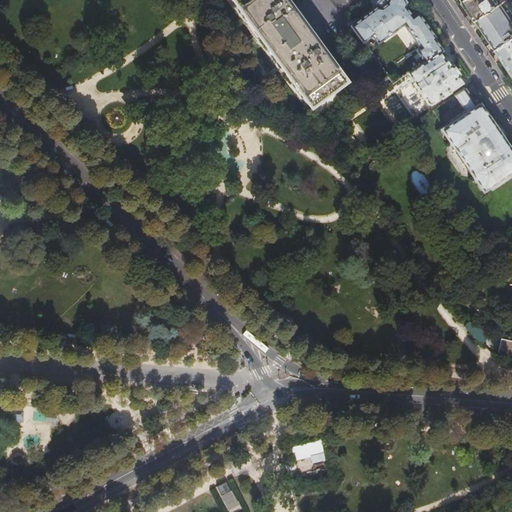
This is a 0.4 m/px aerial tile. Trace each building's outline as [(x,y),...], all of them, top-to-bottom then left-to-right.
[(230,0),(307,106),(342,81),(284,0),(230,0)] [(416,51),(423,62),(441,50),(434,40),(435,39),(418,13),(412,17),(404,7),(405,3),(402,0),(378,0),(377,2),(376,4),(375,5),(375,8),(367,14),(359,19),(358,17),(348,24),(352,29),(362,43),(371,36),(376,44),(403,25),(419,48),(416,51)] [(465,0),(464,1),(470,11),(477,21),(506,1),(505,0),(465,0)] [(496,50),(511,39),(511,6),(508,0),(506,1),(477,21),(486,35),(496,50)] [(385,75),(362,43),(352,29),(324,50),(355,93),(385,75)] [(511,39),(496,50),(509,68),(511,73),(511,39)] [(441,50),(423,62),(405,75),(392,85),(412,114),(426,103),(429,104),(440,97),(448,92),(447,91),(460,83),(456,78),(456,76),(456,75),(457,75),(454,70),(451,65),(450,66),(449,66),(449,65),(448,65),(444,60),(445,60),(445,59),(445,58),(446,57),(441,50)] [(386,76),(390,82),(392,85),(405,75),(398,66),(385,75),(386,76)] [(385,86),(390,82),(386,76),(381,79),(385,86)] [(469,172),(482,191),(511,170),(511,156),(478,105),(476,107),(464,88),(453,96),(465,114),(441,131),(449,143),(453,149),(454,149),(469,172)] [(482,346),(493,334),(487,332),(482,329),(475,325),(469,321),(464,327),(482,346)] [(511,342),(501,339),(498,352),(511,355),(511,342)] [(291,447),(293,460),(310,456),(311,464),(324,461),(321,441),(300,445),(291,447)] [(22,452),(16,450),(10,452),(8,458),(10,464),(16,466),(22,464),(24,458),(22,452)] [(229,491),(225,482),(216,487),(221,496),(229,491)]
